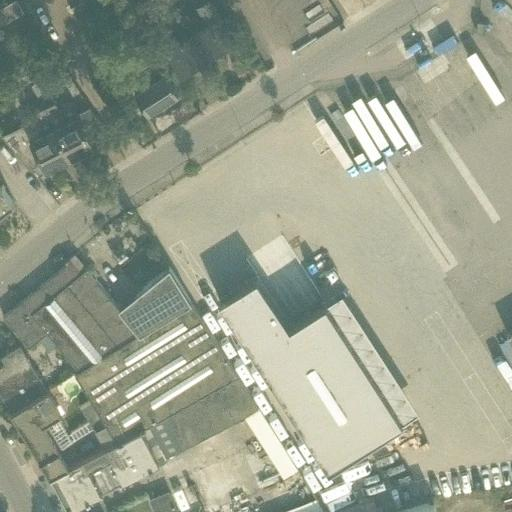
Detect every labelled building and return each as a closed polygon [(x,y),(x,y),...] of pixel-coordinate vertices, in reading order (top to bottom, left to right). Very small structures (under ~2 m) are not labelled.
[(95,0),(67,0),(75,13),(95,0)] [(180,67),(195,58),(199,55),(228,37),(231,42),(236,39),(233,33),(219,11),(218,12),(210,0),(206,0),(198,5),(209,23),(169,48),(180,67)] [(477,20),(476,30),(484,32),(486,21),(477,20)] [(152,42),(138,51),(145,61),(159,53),(152,42)] [(148,112),(178,92),(165,72),(164,72),(158,63),(137,76),(143,85),(134,91),(148,112)] [(16,87),(31,79),(24,66),(9,74),(16,87)] [(38,95),(49,90),(44,78),(32,84),(38,95)] [(49,91),(39,96),(69,156),(93,144),(71,100),(58,106),(49,91)] [(69,156),(39,96),(34,99),(27,103),(34,117),(1,133),(29,167),(42,161),(46,168),(69,156)] [(1,185),(0,183),(0,211),(12,202),(14,203),(14,202),(4,188),(5,187),(2,184),(1,185)] [(140,331),(119,306),(87,267),(78,274),(68,262),(3,315),(29,346),(47,332),(78,369),(140,331)] [(162,318),(190,301),(168,265),(139,289),(162,318)] [(257,274),(219,299),(328,469),(403,421),(325,301),(289,324),(257,274)] [(239,375),(213,334),(191,300),(190,301),(162,318),(140,331),(78,369),(75,371),(91,399),(80,406),(104,445),(104,446),(141,426),(148,423),(166,413),(239,375)] [(47,388),(20,344),(0,355),(0,358),(1,360),(0,361),(0,391),(11,410),(47,388)] [(40,368),(51,359),(44,350),(33,359),(40,368)] [(258,405),(239,375),(166,413),(148,423),(165,455),(243,413),(258,405)] [(69,462),(60,448),(44,422),(55,416),(61,412),(47,388),(11,410),(10,411),(18,424),(19,423),(40,458),(39,458),(49,474),(54,472),(70,464),(69,462)] [(160,462),(141,426),(104,446),(104,445),(69,462),(70,464),(54,472),(49,474),(49,475),(54,472),(55,474),(57,472),(60,479),(59,479),(60,481),(54,484),(67,509),(87,499),(87,500),(91,498),(90,497),(111,486),(160,462)] [(178,511),(168,488),(148,497),(154,511),(178,511)] [(436,511),(434,500),(390,511),(436,511)]
